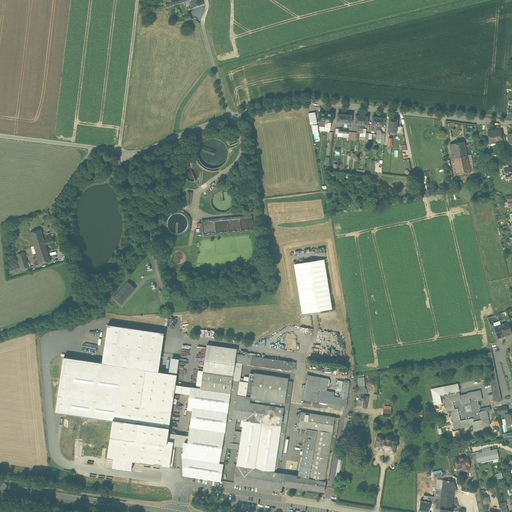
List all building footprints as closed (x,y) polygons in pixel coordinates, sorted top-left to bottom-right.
[(167,0),(168,1),(166,2),(165,2),(167,8),(171,7),(171,6),(175,4),(174,0),(167,0)] [(315,112),(308,113),(310,122),(313,122),(313,124),(317,123),(315,112)] [(500,130),(494,131),(496,142),(502,141),(501,136),(500,130)] [(494,131),(488,132),(489,138),(490,143),(496,142),(494,131)] [(464,141),(450,144),(453,158),(467,156),(464,141)] [(506,149),(505,142),(502,142),(502,141),(496,142),(496,145),(501,145),(502,150),(506,149)] [(453,158),(457,175),(471,172),(467,156),(453,158)] [(234,169),(218,182),(219,184),(236,172),(234,169)] [(218,182),(203,193),(205,195),(220,184),(219,184),(218,182)] [(41,229),(30,233),(33,244),(44,240),(41,229)] [(53,238),(44,240),(46,246),(47,246),(47,244),(54,242),(53,238)] [(46,246),(44,240),(33,244),(39,264),(50,261),(46,246)] [(29,268),(24,252),(17,255),(20,265),(21,269),(21,270),(29,268)] [(324,259),(294,264),(302,314),(332,309),(324,259)] [(20,265),(8,268),(10,273),(21,269),(20,265)] [(128,282),(114,298),(121,304),(135,288),(128,282)] [(507,323),(501,325),(505,336),(511,333),(509,327),(507,322),(507,323)] [(164,333),(107,324),(102,363),(126,367),(145,369),(145,370),(158,372),(164,333)] [(505,336),(501,325),(495,327),(494,327),(496,332),(498,338),(505,336)] [(237,349),(207,345),(203,371),(202,375),(233,380),(236,381),(237,375),(233,374),(235,362),(237,349)] [(501,399),(492,352),(486,353),(495,400),(501,399)] [(252,356),(237,354),(236,363),(242,363),(251,365),(252,356)] [(296,363),(252,356),(251,365),(289,370),(290,368),(295,369),(296,363)] [(112,420),(118,420),(126,367),(102,363),(63,358),(55,411),(112,420)] [(236,363),(235,362),(233,374),(237,375),(236,381),(240,381),(242,363),(236,363)] [(145,369),(126,367),(118,420),(118,421),(125,422),(125,421),(137,423),(145,370),(145,369)] [(158,372),(145,370),(137,423),(132,461),(169,467),(169,466),(172,448),(173,442),(173,441),(167,440),(168,433),(174,392),(175,385),(177,374),(158,372)] [(288,378),(254,373),(254,374),(249,374),(249,377),(246,396),(238,395),(236,395),(233,418),(236,418),(243,419),(242,432),(240,444),(239,449),(237,466),(276,472),(277,468),(279,458),(281,459),(290,403),(285,402),(288,381),(288,378)] [(233,380),(202,375),(200,388),(195,388),(175,385),(174,392),(189,394),(187,410),(192,410),(190,427),(224,432),(223,441),(233,443),(235,431),(236,418),(233,418),(227,417),(233,380)] [(321,377),(308,375),(303,400),(316,402),(316,401),(318,394),(334,397),(334,392),(326,391),(329,379),(321,377)] [(243,382),(240,381),(238,395),(246,396),(249,377),(244,376),(243,382)] [(233,380),(227,417),(233,418),(236,395),(238,395),(240,381),(236,381),(233,380)] [(349,383),(337,380),(336,390),(341,391),(340,398),(347,399),(349,383)] [(293,382),(288,381),(285,402),(290,403),(293,382)] [(460,396),(459,393),(447,395),(447,397),(445,398),(448,411),(452,410),(452,413),(454,427),(456,426),(456,428),(470,425),(469,425),(473,424),(474,428),(487,426),(487,424),(489,423),(486,410),(480,411),(478,401),(481,400),(480,393),(478,393),(478,391),(467,393),(468,394),(460,396)] [(334,397),(318,394),(316,401),(333,404),(334,397)] [(368,397),(359,395),(357,406),(366,408),(368,397)] [(340,398),(334,397),(333,404),(350,407),(351,400),(347,399),(340,398)] [(384,408),(382,408),(381,415),(390,416),(391,406),(384,405),(384,408)] [(336,417),(301,412),(298,428),(306,429),(299,476),(326,480),(337,418),(336,417)] [(326,480),(326,482),(328,482),(333,453),(334,453),(337,434),(340,418),(337,418),(326,480)] [(113,458),(132,461),(137,423),(125,421),(125,422),(118,421),(118,420),(112,420),(107,457),(113,458)] [(224,432),(190,427),(188,436),(187,442),(184,442),(183,447),(182,453),(190,454),(190,458),(219,463),(222,447),(218,446),(218,441),(223,441),(224,432)] [(461,429),(453,431),(455,437),(463,435),(461,429)] [(242,432),(235,431),(233,443),(240,444),(242,432)] [(188,436),(168,433),(167,440),(173,441),(173,442),(176,442),(175,446),(183,447),(184,442),(187,442),(188,436)] [(385,438),(377,436),(376,444),(375,445),(375,446),(375,447),(375,448),(379,449),(379,450),(394,452),(394,451),(395,451),(396,448),(397,447),(397,446),(397,445),(396,444),(397,441),(395,441),(396,439),(391,439),(391,438),(390,437),(389,436),(388,436),(387,437),(385,437),(385,438)] [(223,441),(218,441),(218,446),(222,447),(219,463),(223,464),(227,447),(239,449),(240,444),(233,443),(223,441)] [(496,449),(471,454),(473,460),(474,464),(498,458),(496,449)] [(219,463),(190,458),(190,454),(182,453),(182,452),(183,475),(220,481),(223,464),(219,463)] [(467,456),(455,459),(457,468),(462,467),(463,470),(469,469),(468,466),(469,466),(468,461),(467,456)] [(132,461),(113,458),(112,468),(131,471),(132,461)] [(237,466),(236,466),(233,484),(281,491),(282,485),(307,489),(307,490),(319,492),(319,491),(324,492),(324,491),(326,492),(327,488),(325,487),(326,482),(326,480),(299,476),(284,473),(284,474),(276,472),(237,466)] [(454,482),(443,480),(442,489),(441,494),(440,504),(439,509),(440,509),(440,508),(455,511),(455,510),(456,508),(452,507),(454,490),(456,490),(454,482)]
